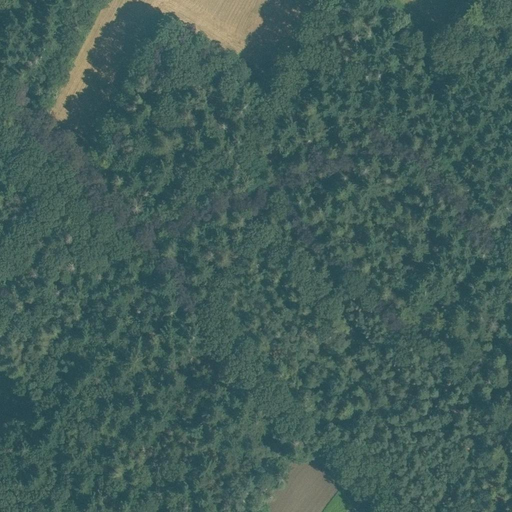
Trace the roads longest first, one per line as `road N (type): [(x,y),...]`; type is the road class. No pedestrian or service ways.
road 1 (track): [(492,242),(376,134),(266,195),(129,233)]
road 2 (track): [(406,511),(129,233)]
road 3 (track): [(129,233),(0,99)]
road 4 (track): [(0,460),(39,495),(126,511)]
road 5 (track): [(129,233),(0,255)]
